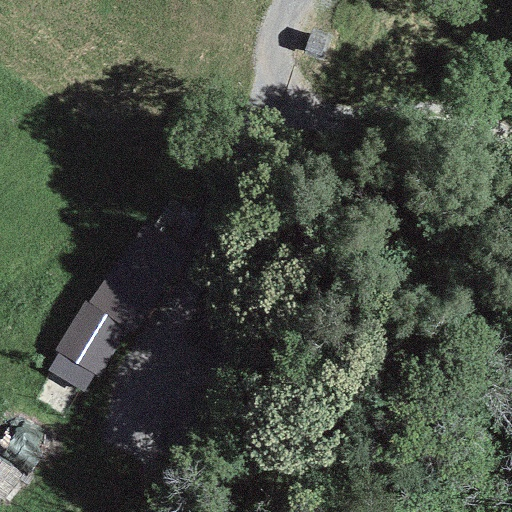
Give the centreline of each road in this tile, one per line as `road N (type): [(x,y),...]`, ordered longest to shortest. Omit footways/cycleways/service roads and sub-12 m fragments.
road 1 (track): [(511,149),(464,121),(432,115),(252,115)]
road 2 (track): [(168,511),(130,390)]
road 3 (track): [(99,511),(101,475),(130,390)]
